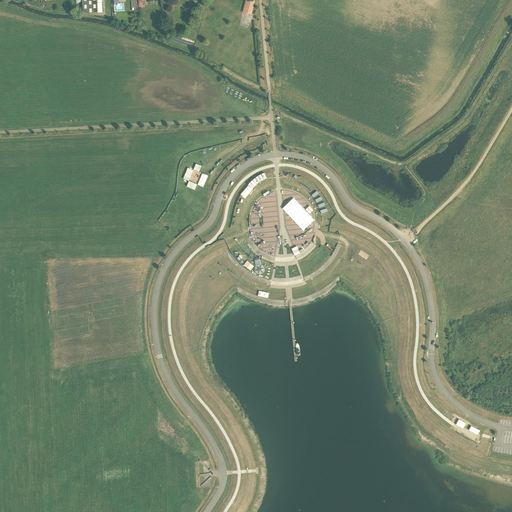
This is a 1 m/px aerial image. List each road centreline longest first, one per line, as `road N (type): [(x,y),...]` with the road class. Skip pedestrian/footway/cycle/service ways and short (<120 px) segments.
road 1 (unclassified): [(206,511),(221,488),(222,464),(164,372),(154,302),(168,259),(211,220),(239,168),(259,158),(285,154),(314,163),(354,206),(404,240),(425,278),(436,378),(460,407),(501,426)]
road 2 (track): [(511,108),(460,189),(404,240)]
road 3 (track): [(511,42),(467,114),(407,161)]
